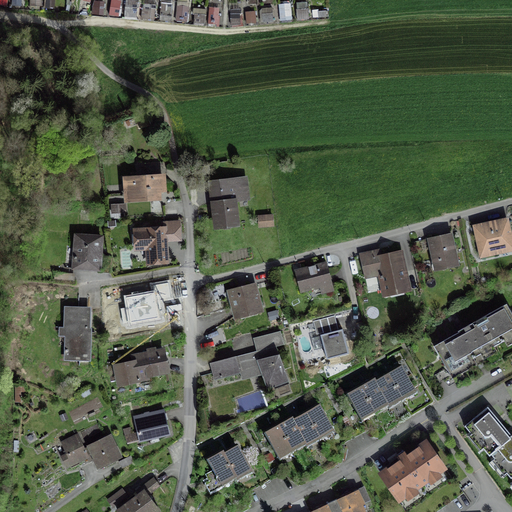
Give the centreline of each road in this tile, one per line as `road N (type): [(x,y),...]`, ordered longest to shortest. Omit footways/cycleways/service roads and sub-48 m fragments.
road 1 (residential): [(190,285),(511,200)]
road 2 (track): [(0,14),(220,33),(329,22)]
road 3 (residential): [(256,511),(339,472),(434,411),(492,495)]
road 4 (residential): [(178,511),(190,436),(190,285)]
road 5 (track): [(48,20),(160,107),(177,170)]
